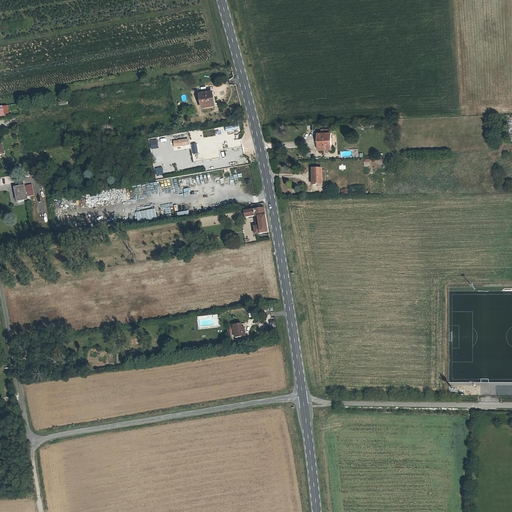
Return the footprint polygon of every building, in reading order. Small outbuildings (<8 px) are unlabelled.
[(212,94),(198,97),(201,111),(214,108),(212,94)] [(324,137),(320,137),(321,152),(333,152),(332,132),(324,132),(324,137)] [(223,172),(225,180),(232,178),(230,171),(223,172)] [(324,173),(314,173),(314,188),(323,188),(324,173)] [(18,187),(20,197),(29,195),(27,186),(18,187)] [(244,209),(245,211),(243,212),(244,219),(257,216),(258,221),(256,222),(257,227),(253,228),(255,237),(268,234),(267,230),(266,222),(265,214),(263,208),(256,210),(255,207),(244,209)] [(235,328),(237,340),(244,338),(243,327),(235,328)]
